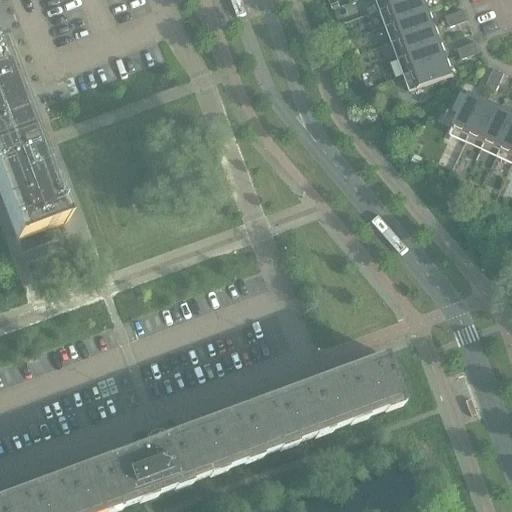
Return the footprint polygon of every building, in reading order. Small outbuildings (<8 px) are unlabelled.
[(376,0),(381,13),(413,0),(376,0)] [(413,0),(381,13),(386,28),(430,12),(425,0),(413,0)] [(464,11),(455,15),(459,25),(468,22),(464,11)] [(386,28),(392,45),(436,28),(430,12),(386,28)] [(455,15),(446,18),(450,29),(459,25),(455,15)] [(392,45),(398,61),(442,45),(436,28),(392,45)] [(476,44),(467,47),(471,58),(480,55),(476,44)] [(64,223),(64,222),(0,49),(0,47),(1,47),(1,45),(0,45),(0,190),(18,240),(19,242),(65,225),(64,223)] [(398,61),(404,77),(448,61),(442,45),(398,61)] [(467,47),(458,50),(462,61),(471,58),(467,47)] [(454,77),(448,61),(404,77),(410,93),(454,77)] [(495,71),(491,80),(501,85),(505,76),(495,71)] [(491,80),(487,89),(497,94),(501,85),(491,80)] [(450,136),(468,144),(487,101),(470,94),(450,136)] [(484,151),(503,109),(487,101),(468,144),(484,151)] [(484,151),(499,158),(511,130),(511,112),(503,109),(484,151)] [(511,130),(499,158),(511,164),(511,130)] [(0,511),(110,511),(402,404),(385,357),(0,500),(0,511)]
